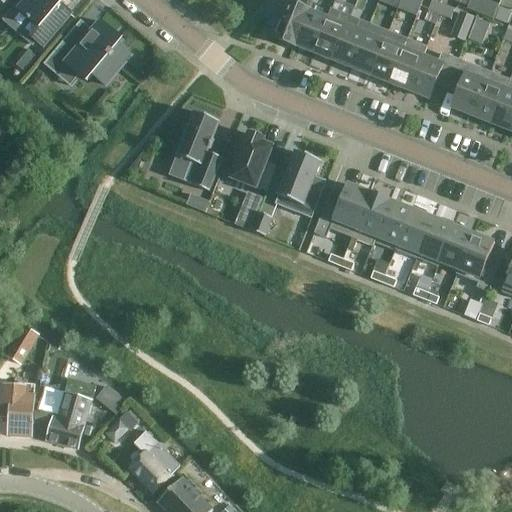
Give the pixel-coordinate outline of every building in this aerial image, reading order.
[(23,0),(27,3),(19,12),(39,29),(31,38),(43,48),(71,14),(61,5),(65,0),(23,0)] [(274,0),(262,15),(280,23),(274,39),(296,48),(296,47),(309,14),(309,13),(291,6),(293,0),(274,0)] [(488,1),(482,17),(492,21),(498,5),(488,1)] [(439,16),(443,7),(432,2),(428,11),(439,16)] [(443,7),(439,16),(450,20),(454,11),(443,7)] [(499,8),(494,21),(507,26),(511,13),(499,8)] [(327,21),(314,54),(333,62),(346,28),(350,18),(341,14),(331,10),(327,21)] [(459,13),(450,38),(464,43),(474,19),(459,13)] [(309,14),(296,47),(314,54),(327,21),(309,14)] [(346,28),(333,62),(352,69),(365,36),(369,27),(369,25),(360,21),(350,18),(346,28)] [(122,41),(113,34),(100,23),(92,33),(81,23),(44,66),(70,88),(79,76),(87,83),(92,76),(106,87),(131,57),(118,46),(122,41)] [(365,36),(352,69),(371,77),(384,44),(388,34),(378,31),(369,27),(365,36)] [(503,42),(511,44),(511,34),(507,32),(503,42)] [(384,44),(371,77),(390,84),(403,51),(407,42),(397,38),(388,34),(384,44)] [(403,51),(390,84),(409,92),(422,58),(424,54),(426,50),(417,46),(407,42),(403,51)] [(422,58),(409,92),(430,100),(436,85),(447,89),(458,62),(443,57),(439,65),(434,63),(422,58)] [(458,62),(447,89),(458,93),(452,109),(473,117),(490,75),(474,69),(458,62)] [(490,75),(473,117),(492,125),(509,83),(499,79),(490,75)] [(509,83),(492,125),(511,132),(511,129),(511,84),(510,83),(509,83)] [(182,143),(177,157),(191,162),(183,182),(194,187),(210,193),(222,160),(208,154),(220,123),(195,113),(189,127),(186,126),(179,142),(182,143)] [(237,162),(230,180),(257,191),(257,189),(267,193),(277,167),(268,164),(274,147),(265,143),(266,139),(249,132),(243,146),(239,144),(233,160),(237,162)] [(279,198),(276,205),(311,219),(326,183),(316,179),(322,164),(295,153),(277,197),(279,198)] [(350,239),(368,195),(347,186),(340,204),(329,199),(314,235),(326,240),(330,231),(350,239)] [(352,240),(348,250),(354,252),(357,242),(371,248),(389,203),(368,195),(350,239),(352,240)] [(190,196),(186,207),(204,214),(209,203),(190,196)] [(389,203),(371,248),(373,248),(377,239),(396,247),(410,211),(389,203)] [(396,247),(395,252),(415,260),(431,220),(410,211),(396,247)] [(260,216),(254,232),(264,236),(271,220),(260,216)] [(435,271),(452,229),(432,221),(415,263),(435,271)] [(452,228),(436,268),(438,269),(440,265),(458,271),(456,276),(458,277),(473,236),(452,228)] [(473,236),(458,277),(478,285),(476,289),(488,294),(497,271),(486,266),(495,245),(473,236)] [(331,256),(328,264),(340,268),(343,261),(331,256)] [(343,261),(340,268),(351,273),(354,265),(343,261)] [(511,298),(511,266),(501,294),(511,298)] [(374,273),(371,280),(382,285),(385,278),(374,273)] [(385,278),(382,285),(394,290),(397,282),(385,278)] [(416,290),(413,297),(424,302),(427,295),(416,290)] [(427,295),(424,302),(436,307),(439,299),(427,295)] [(480,315),(477,323),(488,328),(491,320),(480,315)] [(23,327),(5,358),(22,368),(40,338),(23,327)] [(48,356),(44,372),(61,376),(64,359),(48,356)] [(53,420),(47,442),(77,451),(87,418),(95,389),(69,381),(57,421),(53,420)] [(31,439),(33,419),(34,397),(27,396),(28,389),(2,387),(0,406),(0,420),(11,421),(9,437),(31,439)] [(35,412),(33,431),(43,434),(48,416),(35,412)] [(127,414),(119,422),(120,422),(128,431),(130,433),(139,426),(127,414)] [(87,427),(84,437),(94,439),(97,430),(87,427)] [(130,470),(154,494),(169,479),(180,468),(157,445),(146,456),(146,455),(130,470)] [(211,511),(182,481),(158,504),(164,511),(211,511)]
